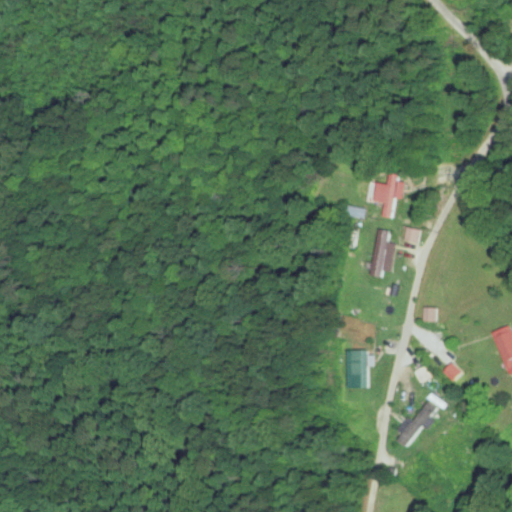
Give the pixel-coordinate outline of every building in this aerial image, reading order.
[(409,201),(412,179),(396,177),(394,186),(379,184),(376,203),(389,205),(388,218),(398,220),(401,200),(409,201)] [(394,258),(394,231),(380,231),(379,278),(388,278),(388,271),(396,271),(397,258),(394,258)] [(424,242),(425,231),(412,231),(412,241),(424,242)] [(508,373),(511,372),(511,327),(498,330),(508,373)] [(354,352),(354,388),(372,388),(372,352),(354,352)] [(417,422),(412,419),(398,438),(413,448),(441,407),(431,401),(417,422)]
